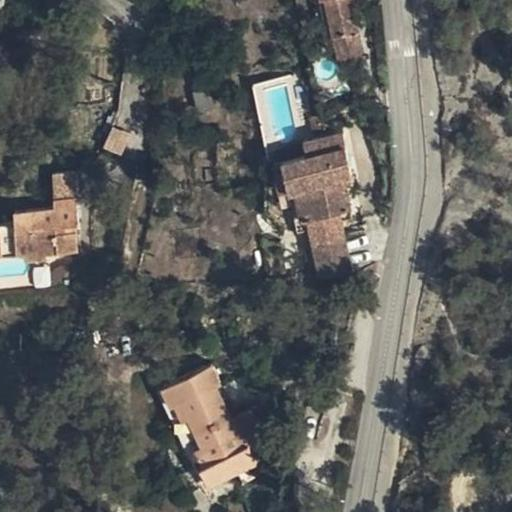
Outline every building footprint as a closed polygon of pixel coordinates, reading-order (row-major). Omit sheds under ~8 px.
[(333,10),(333,0),(319,0),(289,13),(289,19),(298,19),(298,55),(305,56),(306,91),(331,91),(331,51),(335,51),(334,19),(324,19),(324,10),(333,10)] [(289,13),(319,0),(309,0),(289,3),(289,13)] [(312,232),(345,226),(354,223),(348,189),(358,185),(347,134),(309,141),(310,157),(278,164),(284,194),(293,193),(301,235),(312,232)] [(0,246),(47,243),(47,250),(68,248),(67,240),(84,239),(82,219),(75,219),(74,211),(82,210),(80,184),(51,187),(52,195),(13,198),(14,213),(0,213),(0,246)] [(314,245),(347,239),(345,226),(312,232),(314,245)] [(322,283),(332,280),(354,274),(347,239),(314,245),(321,279),(322,283)] [(196,494),(267,462),(256,438),(247,442),(235,416),(219,380),(227,376),(220,360),(171,381),(178,398),(171,401),(199,465),(186,471),(196,494)] [(256,438),(267,462),(282,455),(260,405),(235,416),(247,442),(256,438)]
